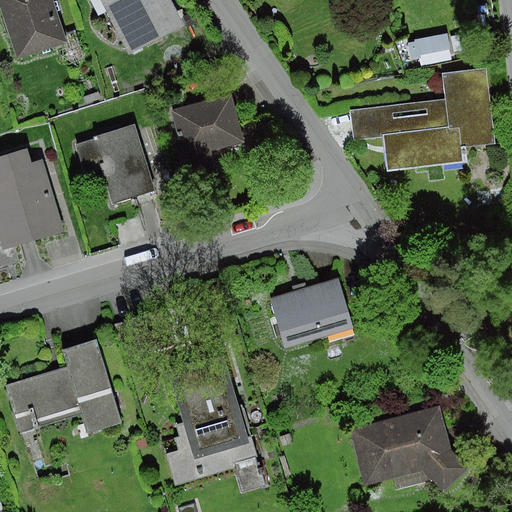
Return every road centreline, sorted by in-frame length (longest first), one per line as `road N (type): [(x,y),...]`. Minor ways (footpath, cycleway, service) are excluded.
road 1 (residential): [(0,311),(360,206)]
road 2 (residential): [(218,0),(360,206)]
road 3 (residential): [(360,206),(492,394),(511,400)]
